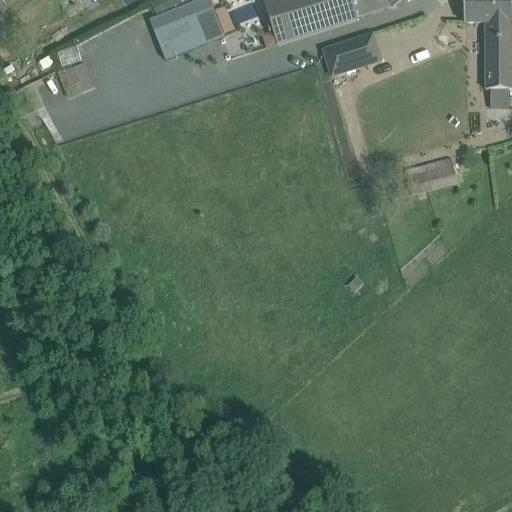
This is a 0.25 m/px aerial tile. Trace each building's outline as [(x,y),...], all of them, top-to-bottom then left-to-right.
[(192,0),(156,0),(149,4),(157,19),(194,4),(192,0)] [(162,30),(155,33),(167,62),(225,38),(209,0),(203,0),(194,4),(157,19),(162,30)] [(264,0),(262,1),(277,46),(313,34),(358,19),(392,9),(392,10),(408,0),(264,0)] [(511,0),(464,0),(464,25),(490,25),(491,111),(510,111),(509,92),(511,91),(511,0)] [(383,63),(374,35),(322,51),(331,80),(383,63)] [(21,87),(56,75),(47,47),(11,59),(21,87)] [(85,64),(72,69),(71,67),(58,72),(68,99),(95,90),(85,64)] [(458,184),(455,173),(467,170),(463,156),(405,172),(412,196),(458,184)]
